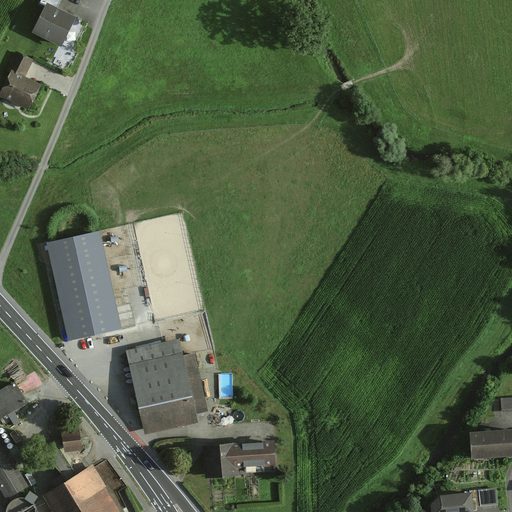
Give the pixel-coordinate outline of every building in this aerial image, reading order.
[(68,49),(81,23),(50,8),(37,33),(68,49)] [(6,73),(14,76),(4,98),(37,113),(48,89),(26,79),(34,60),(16,52),(6,73)] [(120,330),(99,236),(49,247),(70,341),(120,330)] [(194,410),(206,408),(193,353),(182,356),(178,339),(128,350),(146,430),(196,418),(194,410)] [(0,486),(8,500),(29,487),(0,442),(0,421),(30,403),(16,381),(0,391),(0,486)] [(502,411),(511,410),(511,396),(501,397),(502,411)] [(511,453),(511,427),(472,430),(474,456),(511,453)] [(83,431),(66,433),(67,449),(85,447),(83,431)] [(282,466),(280,443),(240,447),(240,442),(206,446),(210,479),(243,475),(243,470),(282,466)] [(122,485),(106,460),(94,467),(93,464),(44,494),(55,511),(122,511),(111,493),(122,485)] [(448,504),(448,511),(471,511),(471,499),(474,499),(475,506),(495,504),(493,486),(466,489),(467,494),(437,497),(438,505),(448,504)]
